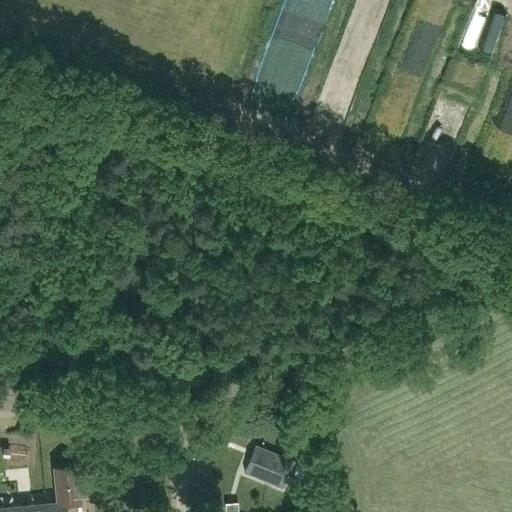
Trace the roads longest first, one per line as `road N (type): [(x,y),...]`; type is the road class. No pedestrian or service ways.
road 1 (unclassified): [(511,274),(322,373),(273,387),(0,400)]
road 2 (track): [(511,215),(277,140)]
